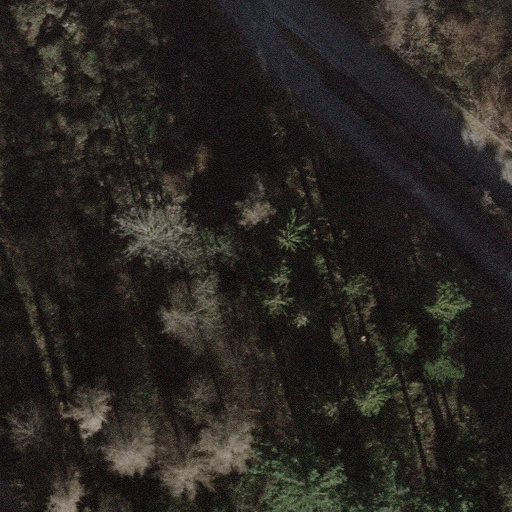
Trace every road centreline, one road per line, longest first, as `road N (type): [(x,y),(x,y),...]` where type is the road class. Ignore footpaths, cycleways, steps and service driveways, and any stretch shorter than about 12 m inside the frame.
road 1 (track): [(242,0),(276,57),(511,278)]
road 2 (track): [(285,0),(511,189)]
